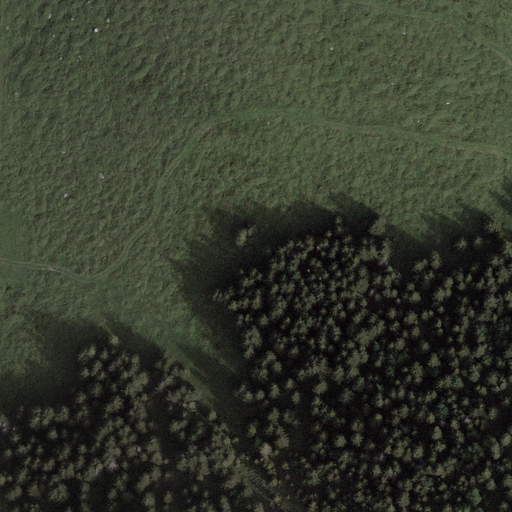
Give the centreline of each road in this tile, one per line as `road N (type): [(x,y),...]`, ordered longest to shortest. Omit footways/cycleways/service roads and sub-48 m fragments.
road 1 (track): [(511,156),(274,110),(211,120),(163,180),(156,216),(123,262),(89,278),(0,261)]
road 2 (track): [(383,0),(447,17),(511,63)]
